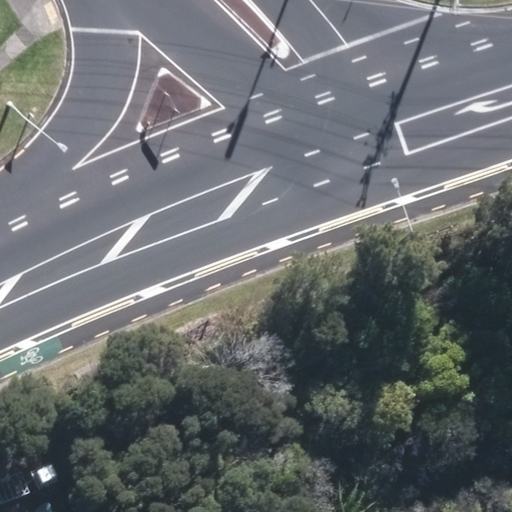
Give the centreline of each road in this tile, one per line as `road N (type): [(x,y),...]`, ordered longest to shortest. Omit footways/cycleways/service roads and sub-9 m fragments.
road 1 (secondary): [(5,294),(62,191),(97,92),(110,0)]
road 2 (secondary): [(297,175),(5,294)]
road 3 (tertiary): [(297,175),(262,102),(175,0)]
road 4 (tertiary): [(308,0),(349,47),(399,139)]
